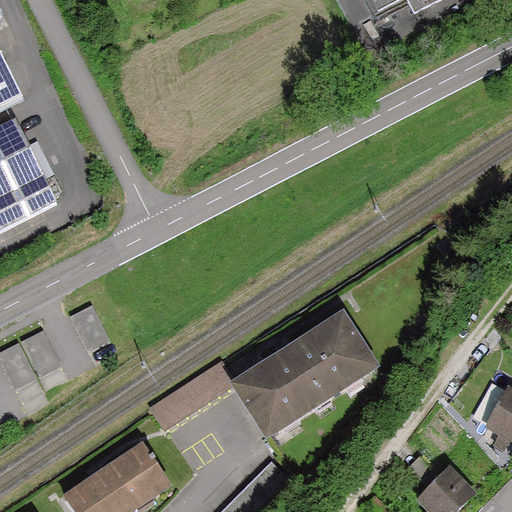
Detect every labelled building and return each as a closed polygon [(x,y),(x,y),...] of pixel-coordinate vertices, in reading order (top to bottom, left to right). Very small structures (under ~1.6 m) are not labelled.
[(374,0),(380,11),(399,0),(408,0),(416,14),(441,0),(374,0)] [(0,113),(20,104),(0,65),(0,113)] [(0,128),(0,229),(57,200),(16,121),(0,128)] [(97,365),(119,354),(95,308),(73,319),(97,365)] [(383,367),(346,311),(237,383),(233,386),(270,442),(383,367)] [(48,335),(1,355),(22,401),(68,380),(48,335)] [(151,408),(166,431),(233,386),(237,383),(223,362),(151,408)] [(494,430),(511,395),(495,386),(477,422),(494,430)] [(511,399),(490,440),(511,450),(511,399)] [(141,511),(174,490),(143,444),(64,498),(73,511),(141,511)] [(423,487),(438,479),(430,462),(414,470),(423,487)] [(274,469),(228,511),(270,511),(294,490),(274,469)] [(466,511),(476,503),(452,480),(420,511),(466,511)]
